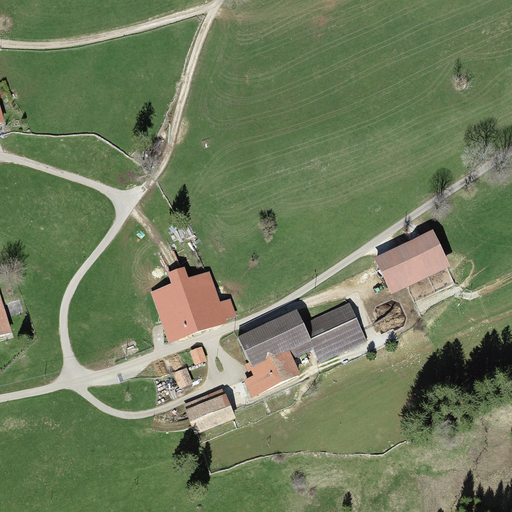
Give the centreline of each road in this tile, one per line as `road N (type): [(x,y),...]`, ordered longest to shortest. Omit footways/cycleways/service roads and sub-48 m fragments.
road 1 (unclassified): [(73,382),(260,315),(511,151)]
road 2 (residential): [(73,382),(66,297),(129,202),(0,156)]
road 3 (track): [(129,202),(169,148),(218,0)]
road 4 (track): [(0,44),(87,40),(213,6)]
